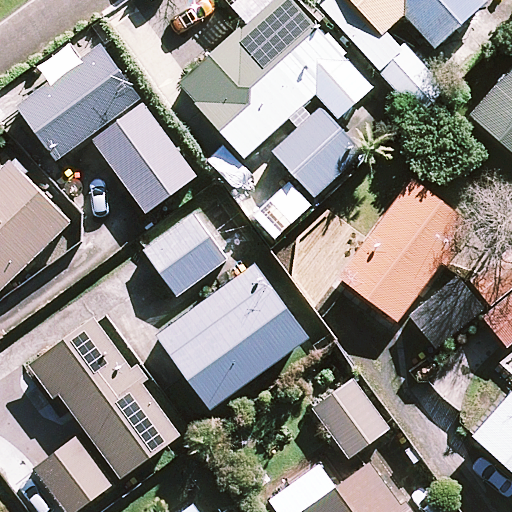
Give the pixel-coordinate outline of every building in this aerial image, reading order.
[(295,0),(274,0),(180,86),(247,159),(318,96),(340,120),(376,88),(295,0)] [(352,0),(384,35),(405,17),(434,50),(489,1),(487,0),(352,0)] [(58,160),(142,100),(104,46),(19,107),(58,160)] [(511,152),(511,70),(471,116),(511,152)] [(94,140),(147,214),(198,177),(144,104),(94,140)] [(363,154),(322,109),(274,152),(316,197),(363,154)] [(0,172),(0,294),(72,225),(11,162),(0,172)] [(473,224),(415,180),(340,279),(348,285),(398,323),(443,264),(448,268),(464,247),(459,243),(473,224)] [(179,296),(228,260),(194,214),(145,250),(179,296)] [(256,265),(159,335),(213,409),(310,339),(256,265)] [(458,277),(410,316),(436,348),(485,310),(458,277)] [(511,293),(483,317),(508,348),(511,344),(511,293)] [(98,322),(95,318),(31,366),(55,399),(61,395),(124,479),(182,436),(144,384),(149,380),(138,365),(133,369),(98,322)] [(350,458),(391,429),(355,379),(314,409),(350,458)] [(511,393),(474,436),(511,469),(511,393)] [(66,511),(75,511),(115,483),(80,435),(34,469),(66,511)] [(414,511),(407,501),(402,504),(372,462),(303,511),(414,511)]
